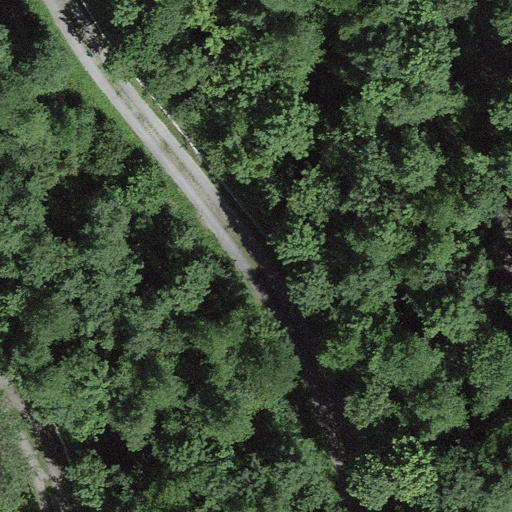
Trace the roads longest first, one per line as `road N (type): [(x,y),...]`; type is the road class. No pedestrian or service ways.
road 1 (track): [(69,0),(103,68),(199,183),(318,365),(358,511)]
road 2 (track): [(484,0),(511,247)]
road 3 (track): [(0,395),(31,429),(57,481),(59,511)]
